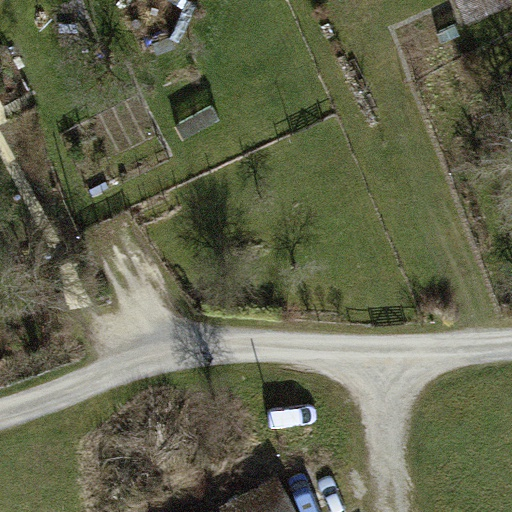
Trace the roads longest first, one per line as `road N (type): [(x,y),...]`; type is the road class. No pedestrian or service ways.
road 1 (track): [(511,342),(189,346),(0,413)]
road 2 (track): [(389,345),(399,511)]
